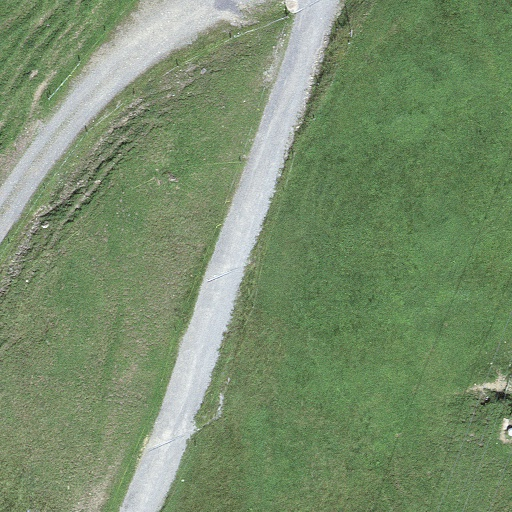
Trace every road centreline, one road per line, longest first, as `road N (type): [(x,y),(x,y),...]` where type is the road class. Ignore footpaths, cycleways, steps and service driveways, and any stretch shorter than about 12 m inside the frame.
road 1 (track): [(140,511),(319,0)]
road 2 (track): [(208,0),(170,21),(70,115),(0,217)]
